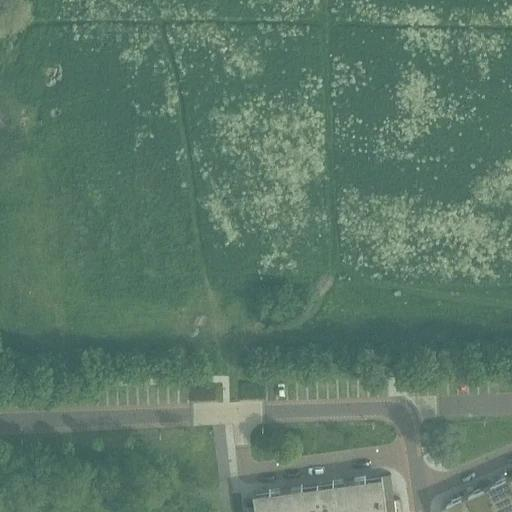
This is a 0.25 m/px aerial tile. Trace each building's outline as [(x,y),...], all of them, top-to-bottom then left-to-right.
[(381,474),(253,492),(256,511),(386,511),(381,475),(381,474)] [(390,474),(381,475),(386,511),(395,511),(394,500),(390,474)] [(487,487),(498,511),(511,505),(511,483),(509,477),(487,487)] [(465,496),(471,511),(496,511),(498,511),(487,487),(465,496)] [(443,505),(445,511),(471,511),(465,496),(443,505)]
